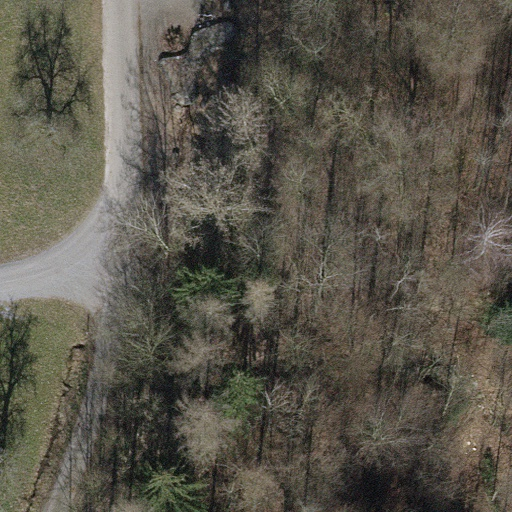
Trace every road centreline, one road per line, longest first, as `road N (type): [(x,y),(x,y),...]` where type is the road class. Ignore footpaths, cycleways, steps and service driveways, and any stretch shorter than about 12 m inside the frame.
road 1 (track): [(110,0),(116,256),(87,442),(51,511)]
road 2 (track): [(116,256),(0,289)]
